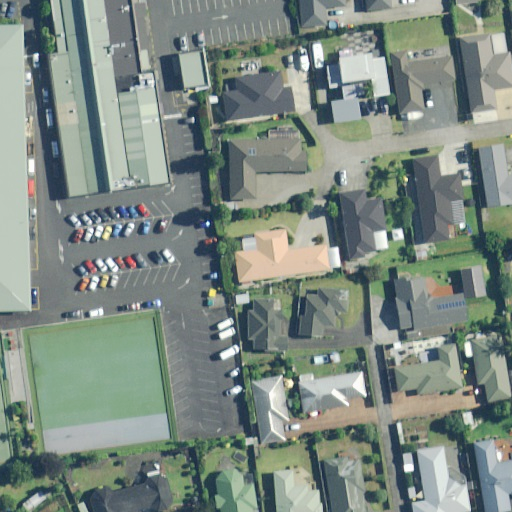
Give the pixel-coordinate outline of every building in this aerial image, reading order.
[(152,175),(124,0),(31,0),(61,189),(152,175)] [(325,23),(325,10),(338,10),(338,5),(345,5),(345,0),(296,0),(296,30),(318,30),(318,23),(325,23)] [(390,8),(389,0),(355,0),(357,17),(381,16),(380,9),(390,8)] [(0,306),(20,306),(14,22),(0,22),(0,306)] [(503,46),(502,35),(489,37),(489,33),(459,37),(469,113),(495,109),(492,90),(511,87),(511,86),(507,50),(492,52),(491,47),(503,46)] [(455,80),(451,47),(391,53),(398,114),(424,111),(422,89),(424,83),(455,80)] [(205,85),(201,54),(178,57),(183,88),(205,85)] [(382,57),(369,59),(369,54),(337,59),(338,64),(325,66),(328,88),(339,87),(338,83),(369,78),(372,96),(390,94),(387,72),(384,72),(382,57)] [(277,96),(267,97),(266,83),(220,88),(222,102),(207,103),(209,132),(270,127),(269,122),(280,121),(277,96)] [(356,120),(354,99),(331,101),(333,123),(356,120)] [(287,148),(233,149),(233,150),(212,150),(211,210),(239,210),(240,184),(287,184),(287,148)] [(490,155),(461,158),(469,220),(498,216),(497,211),(511,209),(511,181),(493,184),(490,155)] [(430,251),(428,236),(436,235),(435,210),(447,209),(444,181),(424,183),(422,167),(395,169),(403,254),(430,251)] [(366,207),(354,208),(353,199),(320,202),(326,270),(360,267),(357,240),(369,239),(366,207)] [(272,241),(237,242),(238,258),(217,260),(221,295),(246,292),(245,289),(311,281),(308,251),(272,255),(272,241)] [(450,333),(445,295),(417,299),(415,285),(376,291),(386,351),(424,346),(423,337),(450,333)] [(248,303),(248,294),(235,296),(236,304),(248,303)] [(290,305),(289,324),(282,324),(280,348),(307,350),(308,335),(318,336),(319,325),(330,326),(332,300),(302,297),(301,305),(290,305)] [(238,313),(231,313),(229,352),(237,352),(236,363),(257,364),(257,360),(264,361),(264,357),(272,358),(274,330),(266,330),(266,318),(259,318),(259,307),(239,306),(238,313)] [(492,411),(490,393),(491,393),(486,345),(456,348),(461,396),(469,395),(471,413),(492,411)] [(423,357),(424,372),(407,374),(407,373),(402,374),(400,374),(379,377),(382,403),(402,400),(402,408),(445,399),(444,371),(441,371),(440,355),(423,357)] [(331,415),(332,409),(333,410),(351,406),(345,382),(327,385),(328,386),(282,392),(286,425),(331,415)] [(506,468),(480,471),(477,449),(459,451),(466,511),(495,511),(495,506),(511,504),(506,468)] [(221,453),(223,469),(232,468),(231,453),(221,453)] [(452,511),(449,495),(433,497),(426,454),(399,458),(407,509),(394,511),(452,511)] [(350,511),(344,467),(304,472),(309,511),(350,511)] [(302,511),(301,500),(289,501),(287,477),(257,479),(259,511),(302,511)] [(238,511),(236,492),(225,493),(223,483),(197,486),(200,511),(238,511)] [(124,495),(96,502),(95,499),(70,506),(71,511),(155,511),(148,485),(124,492),(124,495)] [(45,497),(39,490),(25,503),(30,510),(45,497)]
